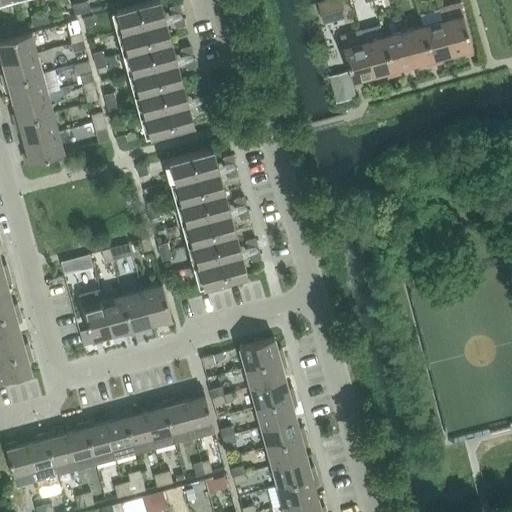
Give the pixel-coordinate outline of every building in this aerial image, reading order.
[(80,3),(82,12),(90,10),(88,0),(80,3)] [(171,40),(165,19),(160,0),(149,0),(116,9),(128,51),(171,40)] [(340,0),(324,0),(317,2),(322,21),(345,15),(340,0)] [(442,20),(451,53),(472,48),(460,2),(439,8),(442,20)] [(82,12),(80,3),(72,5),(75,14),(82,12)] [(171,17),(182,14),(180,4),(171,6),(173,14),(170,15),(171,17)] [(38,14),(41,23),(48,21),(46,12),(38,14)] [(41,23),(38,14),(31,16),(33,25),(41,23)] [(182,14),(171,17),(172,20),(174,19),(176,27),(185,25),(182,14)] [(92,16),(83,18),(85,26),(94,24),(92,16)] [(432,59),(451,53),(442,20),(423,25),(432,59)] [(412,64),(432,59),(423,25),(403,30),(412,64)] [(373,75),(364,41),(361,30),(340,36),(352,80),(353,80),(354,86),(362,84),(360,78),(373,75)] [(392,69),(412,64),(403,30),(383,36),(392,69)] [(0,53),(2,62),(37,53),(31,32),(0,40),(0,53)] [(71,43),(83,40),(81,32),(69,35),(71,43)] [(373,75),(392,69),(383,36),(364,41),(373,75)] [(83,40),(71,43),(74,51),(85,48),(83,40)] [(182,81),(177,60),(171,40),(128,51),(139,93),(182,81)] [(182,59),(194,57),(191,46),(182,48),(184,56),(181,57),(182,59)] [(95,60),(104,58),(102,50),(93,53),(95,60)] [(3,83),(42,72),(37,53),(2,62),(5,72),(1,74),(3,83)] [(114,56),(104,58),(106,65),(115,62),(114,56)] [(194,57),(182,59),(183,62),(186,61),(188,70),(197,68),(194,57)] [(104,58),(95,60),(97,68),(106,66),(104,58)] [(89,61),(75,65),(78,76),(80,75),(91,72),(89,61)] [(42,72),(3,83),(6,92),(10,91),(13,101),(48,92),(42,72)] [(82,83),(94,79),(91,72),(80,75),(82,83)] [(350,77),(331,82),(336,100),(355,95),(350,77)] [(94,79),(82,83),(84,91),(96,87),(94,79)] [(182,81),(139,93),(151,135),(194,124),(182,81)] [(193,100),(205,98),(202,87),(193,90),(195,97),(193,98),(193,100)] [(48,92),(13,101),(16,112),(12,113),(14,122),(53,112),(48,92)] [(106,102),(115,99),(113,92),(104,94),(106,102)] [(205,98),(193,100),(194,103),(197,102),(199,110),(208,108),(205,98)] [(115,99),(106,102),(108,109),(117,107),(115,99)] [(93,122),(104,119),(102,111),(90,114),(93,122)] [(24,141),(58,131),(53,112),(14,122),(17,131),(21,130),(24,141)] [(104,119),(93,122),(95,130),(107,127),(104,119)] [(58,131),(24,141),(27,151),(22,152),(25,162),(64,152),(58,131)] [(124,134),(116,136),(118,144),(126,142),(124,134)] [(224,190),(219,169),(213,147),(169,159),(181,202),(224,190)] [(224,167),(235,164),(232,154),(224,157),(226,164),(223,165),(224,167)] [(235,164),(224,167),(225,169),(227,169),(229,177),(238,175),(235,164)] [(146,166),(137,168),(139,176),(148,173),(146,166)] [(192,243),(236,231),(224,190),(181,202),(192,243)] [(235,209),(247,206),(244,196),(235,198),(237,206),(235,206),(235,209)] [(149,210),(158,208),(156,200),(147,203),(149,210)] [(247,206),(235,209),(236,212),(238,211),(241,219),(249,216),(247,206)] [(158,208),(149,210),(151,218),(160,216),(158,208)] [(192,243),(198,264),(204,285),(247,274),(236,231),(192,243)] [(149,236),(141,239),(145,251),(153,248),(149,236)] [(247,250),(258,247),(255,237),(246,240),(248,247),(246,248),(247,250)] [(160,252),(169,250),(167,242),(158,244),(160,252)] [(110,248),(113,259),(121,257),(118,245),(110,248)] [(258,247),(247,250),(247,253),(250,252),(252,260),(261,258),(258,247)] [(113,259),(110,248),(102,250),(105,262),(113,259)] [(169,250),(160,252),(162,260),(171,257),(169,250)] [(0,274),(9,272),(6,263),(2,264),(0,257),(0,274)] [(69,259),(61,261),(64,273),(73,271),(74,270),(71,258),(69,259)] [(9,272),(0,274),(0,295),(10,293),(7,283),(11,282),(9,272)] [(162,283),(141,288),(151,323),(162,320),(163,324),(172,322),(162,283)] [(179,284),(170,286),(172,294),(181,291),(179,284)] [(122,294),(132,333),(142,330),(140,326),(151,323),(141,288),(122,294)] [(0,317),(19,312),(17,303),(13,304),(10,293),(0,295),(0,317)] [(122,294),(102,299),(112,334),(122,331),(123,335),(132,333),(122,294)] [(101,337),(112,334),(102,299),(82,305),(92,344),(102,341),(101,337)] [(19,312),(0,317),(0,338),(20,333),(18,322),(22,321),(19,312)] [(20,333),(0,338),(0,359),(30,351),(28,342),(23,343),(20,333)] [(274,337),(239,346),(245,367),(283,356),(281,347),(277,348),(274,337)] [(30,351),(0,359),(0,381),(31,373),(28,361),(32,360),(30,351)] [(212,353),(201,357),(203,365),(215,362),(212,353)] [(245,367),(250,387),(285,377),(282,366),(286,365),(283,356),(245,367)] [(250,387),(256,406),(294,396),(292,386),(288,388),(285,377),(250,387)] [(212,397),(223,394),(221,386),(210,389),(212,397)] [(195,397),(184,400),(194,434),(214,429),(203,390),(194,393),(195,397)] [(223,394),(212,397),(214,405),(226,402),(223,394)] [(256,406),(261,426),(295,416),(293,406),(297,405),(294,396),(256,406)] [(194,434),(184,400),(174,403),(172,398),(163,401),(174,440),(194,434)] [(145,410),(154,445),(174,440),(163,401),(154,403),(155,408),(145,410)] [(124,412),(135,450),(154,445),(145,410),(134,413),(133,409),(124,412)] [(116,418),(106,421),(115,456),(135,450),(124,412),(115,414),(116,418)] [(298,427),(295,416),(261,426),(266,446),(305,435),(303,426),(298,427)] [(94,420),(85,422),(95,461),(115,456),(106,421),(95,424),(94,420)] [(76,466),(95,461),(85,422),(75,425),(77,429),(66,432),(76,466)] [(223,436),(234,433),(232,425),(220,428),(223,436)] [(45,433),(56,472),(76,466),(66,432),(55,435),(54,431),(45,433)] [(39,487),(59,482),(56,472),(45,433),(36,436),(37,440),(27,443),(36,477),(39,487)] [(234,433),(223,436),(225,444),(236,441),(234,433)] [(266,446),(272,465),(306,456),(303,445),(308,444),(305,435),(266,446)] [(36,477),(27,443),(16,446),(15,441),(5,444),(16,483),(36,477)] [(272,465),(277,485),(316,474),(313,465),(309,466),(306,456),(272,465)] [(201,461),(204,473),(212,471),(209,459),(201,461)] [(204,473),(201,461),(193,463),(196,475),(204,473)] [(233,476),(245,473),(243,465),(231,468),(233,476)] [(162,472),(166,483),(174,481),(170,470),(162,472)] [(166,483),(162,472),(154,474),(158,486),(166,483)] [(245,473),(233,476),(235,484),(247,481),(245,473)] [(277,485),(282,505),(317,495),(314,485),(318,483),(316,474),(277,485)] [(224,476),(213,479),(216,489),(227,487),(224,476)] [(142,477),(131,481),(134,492),(145,489),(142,477)] [(215,490),(212,477),(206,479),(209,491),(215,490)] [(123,483),(126,494),(134,492),(131,481),(123,483)] [(126,494),(123,483),(115,485),(118,496),(126,494)] [(193,488),(185,490),(188,500),(195,498),(193,488)] [(84,494),(87,505),(95,503),(92,491),(84,494)] [(162,491),(149,494),(152,505),(165,502),(162,491)] [(87,505),(84,494),(76,496),(79,507),(87,505)] [(282,505),(284,511),(325,511),(324,505),(320,506),(317,495),(282,505)] [(141,496),(128,500),(131,511),(143,511),(145,510),(141,496)] [(44,504),(46,511),(55,511),(52,502),(44,504)]
